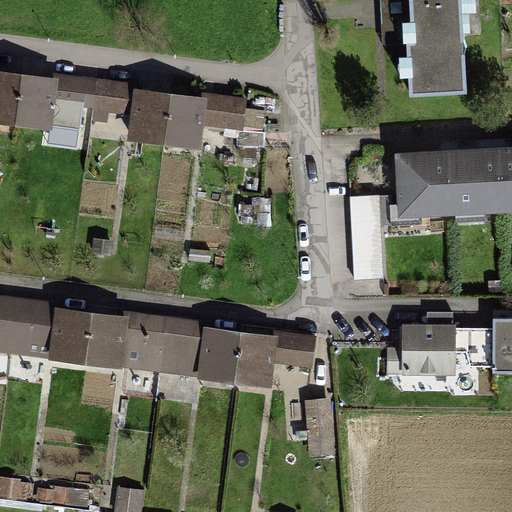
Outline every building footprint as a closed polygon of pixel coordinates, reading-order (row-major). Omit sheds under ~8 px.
[(457,0),(403,0),(407,97),(461,95),(457,0)] [(54,81),(0,73),(0,115),(48,122),(54,81)] [(130,85),(68,76),(66,91),(128,99),(130,85)] [(202,100),(139,92),(133,138),(195,146),(202,100)] [(224,126),(264,131),(266,114),(226,109),(224,126)] [(404,213),(511,207),(511,148),(401,154),(404,213)] [(35,304),(0,299),(0,348),(28,352),(35,304)] [(62,310),(55,357),(264,385),(271,338),(62,310)] [(511,367),(511,315),(493,315),(493,367),(511,367)] [(408,371),(454,373),(456,331),(410,328),(408,371)] [(316,338),(282,334),(280,346),(315,350),(316,338)]
